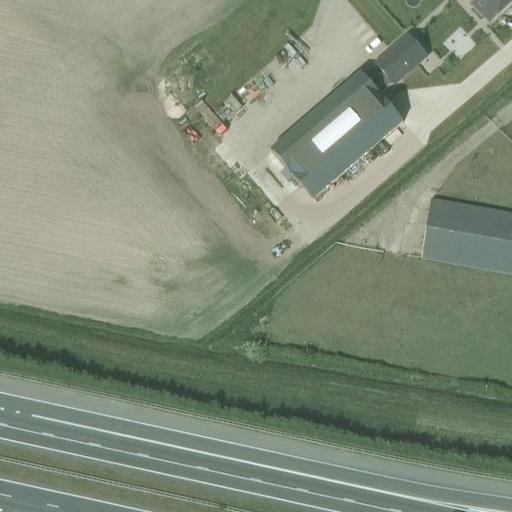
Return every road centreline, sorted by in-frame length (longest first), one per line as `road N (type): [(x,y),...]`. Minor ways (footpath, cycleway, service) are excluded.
road 1 (motorway): [(511,508),(143,432),(22,430)]
road 2 (motorway): [(393,511),(22,430)]
